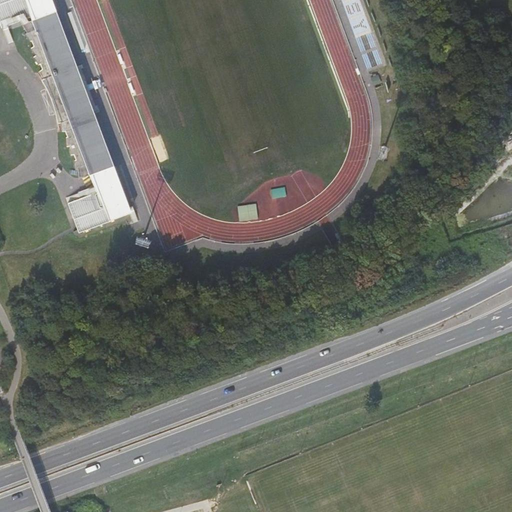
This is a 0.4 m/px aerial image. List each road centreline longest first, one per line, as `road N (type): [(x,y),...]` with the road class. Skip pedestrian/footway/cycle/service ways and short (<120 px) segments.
road 1 (primary): [(511,277),(366,341),(0,478)]
road 2 (primary): [(0,507),(511,312)]
